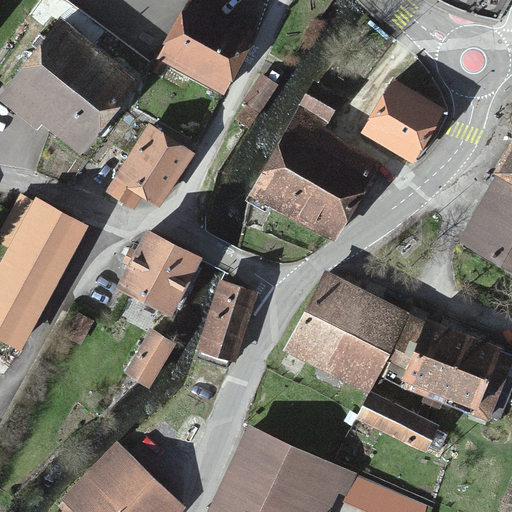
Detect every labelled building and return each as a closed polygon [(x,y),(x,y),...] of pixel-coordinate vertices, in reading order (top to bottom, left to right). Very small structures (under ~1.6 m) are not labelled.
[(42,124),(79,153),(150,60),(70,0),(38,0),(26,16),(47,32),(0,93),(0,101),(37,130),(42,124)] [(195,0),(189,0),(157,59),(222,94),(256,33),(195,0)] [(278,86),(261,74),(242,102),(259,113),(278,86)] [(401,79),(372,125),(415,153),(445,106),(401,79)] [(303,93),(252,193),(331,233),(366,163),(318,139),(333,108),(303,93)] [(194,154),(149,125),(105,192),(133,210),(141,197),(159,209),(194,154)] [(511,144),(462,232),(511,260),(511,144)] [(0,243),(9,248),(0,264),(0,341),(20,352),(88,226),(36,198),(35,201),(20,193),(0,229),(0,243)] [(145,237),(116,288),(167,317),(196,267),(145,237)] [(367,387),(403,306),(322,270),(287,351),(367,387)] [(219,276),(198,345),(230,355),(252,286),(219,276)] [(76,312),(63,335),(80,345),(93,321),(76,312)] [(426,319),(401,381),(476,411),(501,349),(426,319)] [(151,329),(124,373),(149,388),(175,343),(151,329)] [(370,392),(357,419),(425,452),(438,425),(370,392)] [(249,424),(207,511),(329,511),(338,493),(346,497),(356,475),(357,474),(249,424)] [(117,442),(61,501),(73,511),(184,511),(188,508),(117,442)] [(356,475),(346,497),(344,503),(365,511),(425,511),(427,506),(356,475)]
